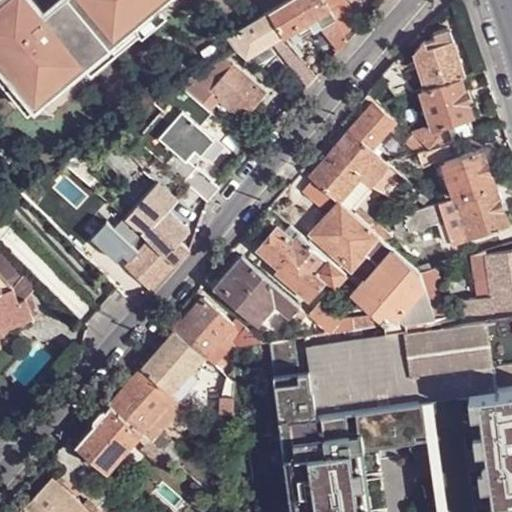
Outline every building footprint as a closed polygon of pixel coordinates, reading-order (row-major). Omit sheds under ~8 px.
[(85,60),(46,11),(36,0),(0,0),(0,53),(39,101),(87,62),(85,60)] [(58,0),(46,11),(85,60),(133,20),(135,23),(160,3),(163,0),(58,0)] [(337,19),(325,0),(290,0),(270,12),(285,35),(286,38),(318,17),(324,27),(337,19)] [(325,0),(337,19),(350,40),(364,24),(346,0),(325,0)] [(160,3),(135,23),(141,29),(144,33),(169,13),(160,3)] [(249,57),(285,35),(270,12),(230,37),(237,48),(249,57)] [(299,53),(304,49),(298,42),(324,27),(318,17),(286,38),(289,41),(299,53)] [(133,20),(85,60),(87,62),(93,70),(141,29),(135,23),(133,20)] [(417,73),(422,90),(462,77),(467,75),(455,38),(453,38),(449,26),(435,31),(437,36),(427,40),(425,41),(416,50),(423,71),(417,73)] [(308,88),(318,76),(299,53),(289,41),(284,45),(287,50),(285,52),(308,88)] [(318,76),(326,68),(308,45),(304,49),(299,53),(318,76)] [(39,101),(0,53),(0,73),(30,109),(39,101)] [(266,92),(224,56),(181,85),(211,110),(221,99),(242,118),(266,92)] [(396,62),(384,76),(397,98),(414,93),(396,62)] [(434,126),(415,132),(416,133),(431,147),(454,139),(448,122),(474,114),(462,77),(422,90),(434,126)] [(158,157),(180,176),(197,192),(200,194),(208,201),(220,188),(212,181),(213,179),(195,163),(217,138),(202,125),(213,112),(211,110),(181,85),(154,103),(162,110),(138,139),(158,157)] [(373,103),(350,130),(372,149),(396,123),(373,103)] [(350,130),(331,153),(360,178),(380,156),(372,149),(350,130)] [(410,141),(418,152),(431,147),(416,133),(410,141)] [(418,152),(415,152),(421,165),(431,162),(430,159),(444,154),(456,150),(454,139),(431,147),(418,152)] [(447,200),(496,185),(484,147),(446,159),(451,174),(455,189),(446,193),(447,200)] [(331,153),(311,175),(314,178),(333,194),(340,201),(360,178),(331,153)] [(451,174),(446,159),(444,154),(430,159),(431,162),(435,179),(451,174)] [(380,156),(360,178),(372,185),(390,165),(386,161),(380,156)] [(158,157),(149,168),(171,186),(180,176),(158,157)] [(180,176),(171,186),(188,201),(197,192),(180,176)] [(333,194),(314,178),(304,190),(322,206),(333,194)] [(360,178),(340,201),(347,207),(351,203),(362,190),(365,193),(372,185),(360,178)] [(434,204),(413,211),(390,217),(396,233),(444,220),(452,245),(510,227),(496,185),(447,200),(434,204)] [(365,252),(379,265),(393,248),(367,224),(347,207),(340,201),(313,234),(352,268),(365,252)] [(351,203),(347,207),(367,224),(377,222),(359,206),(357,208),(351,203)] [(176,264),(189,249),(177,237),(186,228),(165,207),(141,231),(145,234),(146,234),(152,240),(176,264)] [(300,234),(290,226),(284,232),(294,240),(300,234)] [(294,240),(284,232),(279,228),(260,249),(282,269),(280,272),(310,298),(326,278),(336,286),(346,274),(300,234),(294,240)] [(74,236),(69,240),(88,258),(95,251),(80,237),(78,239),(74,236)] [(151,291),(176,264),(152,240),(140,252),(133,245),(120,257),(127,265),(126,266),(151,291)] [(0,248),(0,284),(2,290),(11,287),(17,301),(25,299),(31,317),(32,319),(37,314),(30,294),(38,285),(0,248)] [(380,314),(391,324),(435,317),(420,271),(393,248),(379,265),(360,286),(361,287),(355,293),(380,314)] [(511,250),(487,255),(485,251),(473,254),(480,295),(465,298),(468,312),(511,305),(511,250)] [(299,305),(242,255),(220,280),(232,291),(231,299),(257,322),(276,302),(291,314),(299,305)] [(420,271),(435,317),(451,315),(449,309),(444,309),(430,267),(420,271)] [(0,284),(0,325),(1,329),(31,317),(25,299),(17,301),(11,287),(2,290),(0,284)] [(205,298),(176,331),(204,355),(217,366),(243,335),(253,344),(264,343),(239,319),(235,323),(205,298)] [(310,314),(331,333),(391,324),(380,314),(342,320),(321,302),(310,314)] [(511,318),(309,346),(314,380),(319,416),(497,391),(492,363),(511,360),(511,318)] [(176,331),(143,368),(171,393),(188,373),(204,355),(176,331)] [(511,511),(511,389),(497,391),(319,416),(314,380),(303,381),(296,337),(271,342),(295,511),(511,511)] [(143,368),(111,406),(141,432),(174,395),(171,393),(143,368)] [(223,413),(234,413),(235,398),(235,382),(224,372),(223,413)] [(171,393),(174,395),(179,400),(196,380),(188,373),(171,393)] [(174,395),(141,432),(157,446),(168,434),(189,409),(179,400),(174,395)] [(111,406),(78,443),(108,470),(137,436),(145,443),(142,447),(163,466),(170,458),(157,446),(141,432),(111,406)] [(157,446),(170,458),(178,465),(188,453),(168,434),(157,446)] [(93,511),(63,483),(62,484),(55,478),(22,511),(93,511)]
